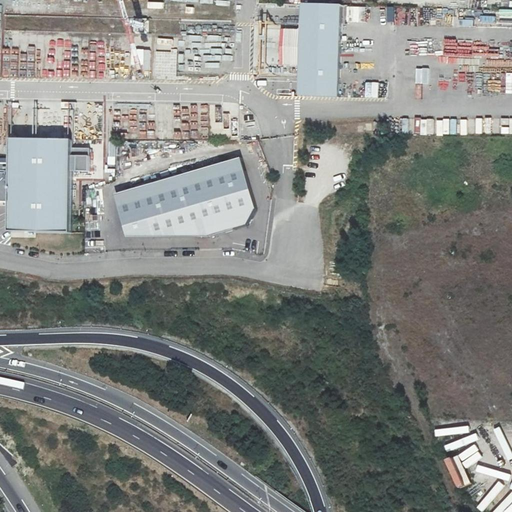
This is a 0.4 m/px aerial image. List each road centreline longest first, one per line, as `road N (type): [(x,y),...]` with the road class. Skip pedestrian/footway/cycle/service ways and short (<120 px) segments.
road 1 (residential): [(282,137),(277,272),(231,264),(56,272),(0,259)]
road 2 (motorway): [(320,511),(280,434),(207,368),(137,342),(0,340)]
road 3 (motorway): [(284,511),(136,410),(0,363)]
road 4 (motorway): [(244,511),(134,436),(0,387)]
